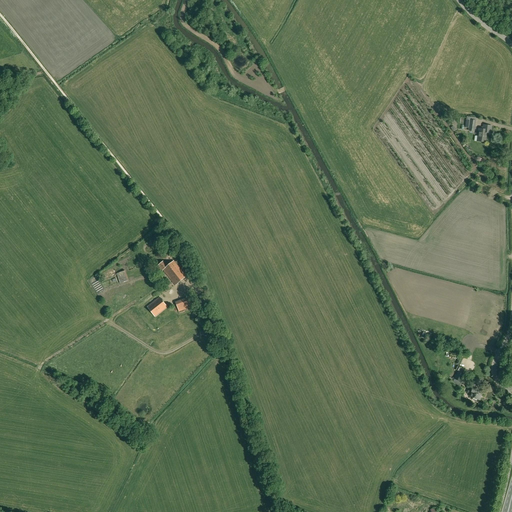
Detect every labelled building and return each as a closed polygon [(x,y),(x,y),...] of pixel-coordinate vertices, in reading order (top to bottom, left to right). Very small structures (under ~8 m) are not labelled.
[(476,121),(470,120),(466,119),(465,128),(469,128),(468,131),(474,132),(476,121)] [(485,142),(487,133),(491,133),(492,126),(483,125),(483,129),(479,128),(477,141),(485,142)] [(163,270),(175,285),(186,276),(174,261),(167,266),(163,261),(157,267),(161,272),(163,270)] [(125,270),(117,273),(120,283),(129,280),(127,274),(130,273),(132,272),(131,269),(130,269),(130,268),(129,269),(125,270)] [(160,297),(147,307),(155,316),(167,306),(160,297)] [(458,380),(460,382),(464,374),(465,371),(460,368),(458,371),(453,381),(457,383),(458,380)] [(472,391),(470,394),(470,396),(480,400),(482,395),(483,391),(473,388),(472,391)]
